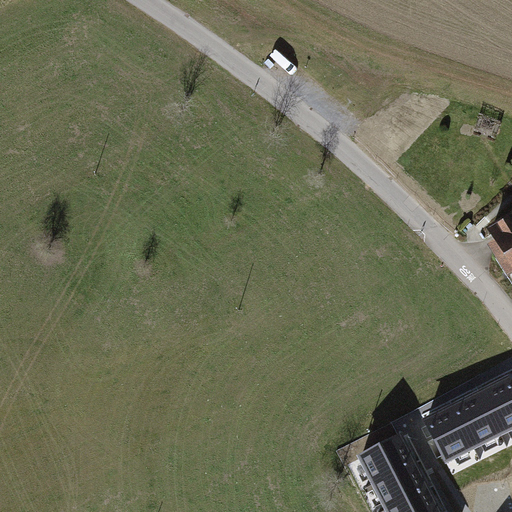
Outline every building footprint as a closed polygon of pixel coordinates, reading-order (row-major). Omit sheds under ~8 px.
[(511,219),(491,232),(511,264),(511,219)] [(511,427),(511,388),(508,381),(481,395),(500,434),(511,427)] [(500,434),(481,395),(454,409),(474,448),(500,434)] [(474,448),(454,409),(426,423),(446,462),(474,448)] [(413,464),(400,438),(361,458),(374,484),(413,464)] [(426,489),(413,464),(374,484),(387,510),(426,489)] [(437,511),(426,489),(387,510),(388,511),(437,511)]
